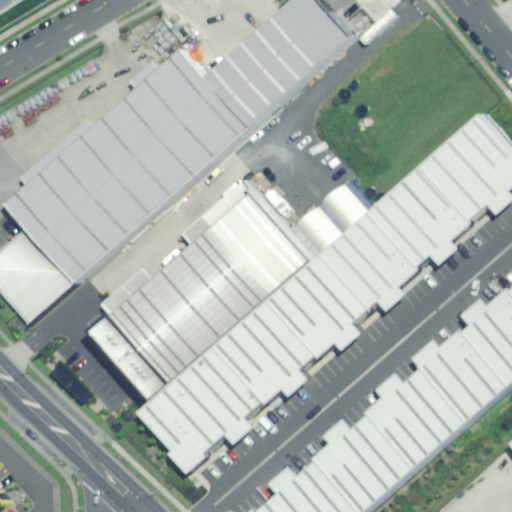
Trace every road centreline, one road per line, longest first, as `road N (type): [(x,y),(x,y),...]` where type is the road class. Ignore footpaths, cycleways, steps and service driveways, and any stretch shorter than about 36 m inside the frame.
road 1 (secondary): [(0,372),(139,511)]
road 2 (unclassified): [(113,0),(0,68)]
